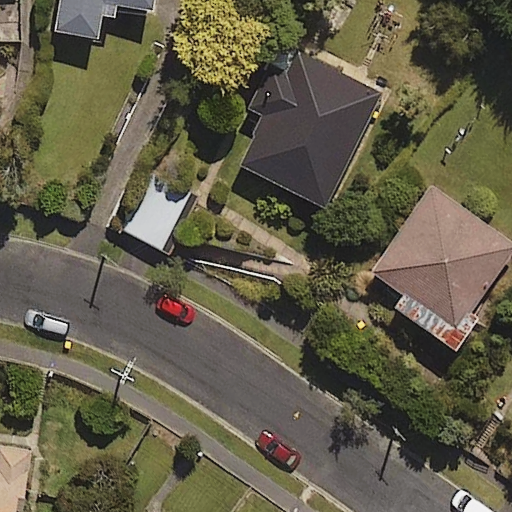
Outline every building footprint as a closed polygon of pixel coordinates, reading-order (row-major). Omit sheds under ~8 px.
[(101,45),(104,28),(119,30),(122,13),(157,18),(159,0),(63,0),(57,39),(101,45)] [(257,133),(238,170),(327,216),(386,101),(297,55),(278,91),(264,84),(243,126),(257,133)] [(149,205),(129,195),(113,228),(169,256),(195,204),(158,186),(149,205)] [(511,264),(511,244),(434,191),(375,279),(408,301),(398,316),(461,358),(483,326),(474,320),(511,264)] [(0,511),(11,511),(19,455),(0,452),(0,511)]
